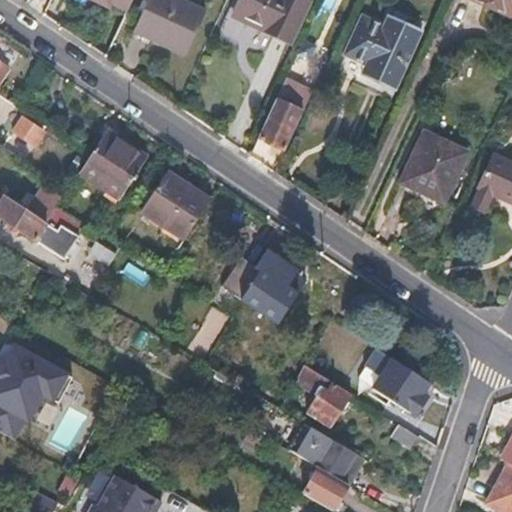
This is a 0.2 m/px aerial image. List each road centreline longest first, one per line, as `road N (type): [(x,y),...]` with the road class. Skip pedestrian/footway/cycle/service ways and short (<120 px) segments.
road 1 (residential): [(492,344),(0,10)]
road 2 (residential): [(436,511),(492,344)]
